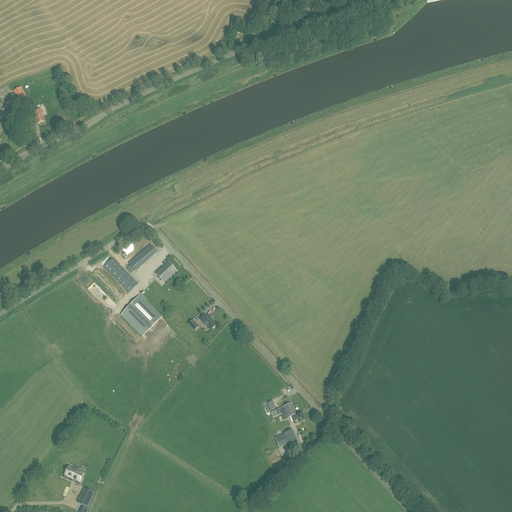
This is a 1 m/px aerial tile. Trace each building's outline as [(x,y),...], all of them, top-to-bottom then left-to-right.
[(19,102),(27,98),(21,87),(16,90),(15,88),(13,89),(13,91),(19,102)] [(33,112),(35,119),(37,124),(45,121),(43,116),(40,109),(33,112)] [(150,244),(133,259),(140,267),(157,252),(150,244)] [(129,293),(138,284),(112,259),(104,267),(129,293)] [(131,266),(132,268),(135,271),(140,267),(133,259),(128,263),(131,266)] [(160,270),(156,274),(164,283),(166,281),(169,278),(177,271),(169,262),(160,270)] [(129,306),(151,328),(162,317),(140,295),(129,306)] [(151,328),(129,306),(121,315),(143,337),(151,328)] [(217,325),(209,316),(208,317),(205,315),(200,319),(204,324),(211,330),(217,325)] [(188,324),(194,331),(199,327),(193,320),(188,324)] [(288,418),(296,414),(291,404),(276,410),(278,416),(284,414),(281,415),(284,421),(288,419),(288,418)] [(295,415),(291,416),(294,422),(299,420),(300,423),(305,421),(302,414),(297,416),(297,415),(295,416),(295,415)] [(292,430),(284,433),(284,434),(288,443),(291,451),(299,447),(292,430)] [(69,466),(65,475),(80,481),(83,473),(69,466)] [(85,488),(78,502),(87,506),(94,492),(85,488)] [(52,511),(57,511),(69,511),(74,491),(63,489),(62,491),(57,490),(56,496),(59,497),(58,500),(54,500),(52,511)] [(47,509),(52,492),(46,490),(41,507),(47,509)]
